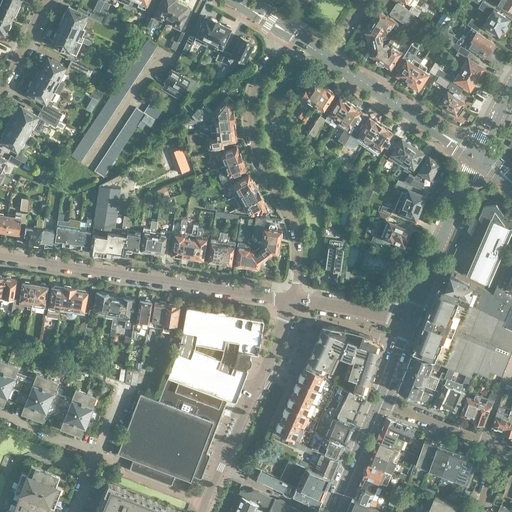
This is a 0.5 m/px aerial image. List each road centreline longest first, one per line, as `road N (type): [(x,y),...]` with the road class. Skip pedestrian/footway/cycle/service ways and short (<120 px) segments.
road 1 (residential): [(291,302),(0,255)]
road 2 (residential): [(286,31),(258,77),(249,117),(260,162),(297,235),(291,302)]
road 3 (primary): [(477,155),(326,57)]
road 4 (tertiary): [(410,321),(477,155)]
road 5 (residential): [(255,390),(201,511)]
road 6 (residential): [(505,446),(381,401)]
road 7 (tertiary): [(331,511),(381,401)]
road 8 (residential): [(410,321),(291,302)]
